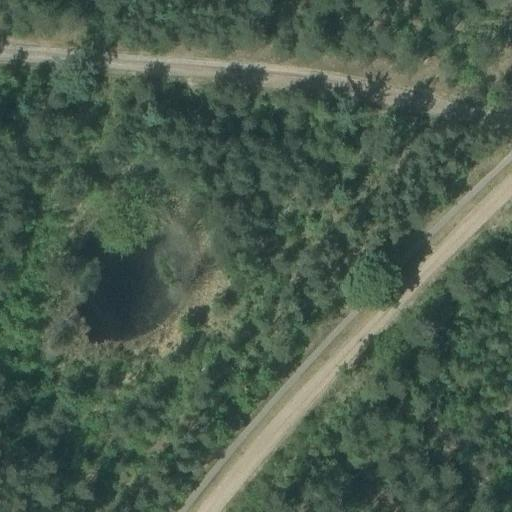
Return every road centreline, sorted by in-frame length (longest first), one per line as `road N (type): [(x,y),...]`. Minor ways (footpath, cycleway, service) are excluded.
road 1 (track): [(0,45),(128,53),(511,124)]
road 2 (track): [(214,511),(302,399),(511,186)]
